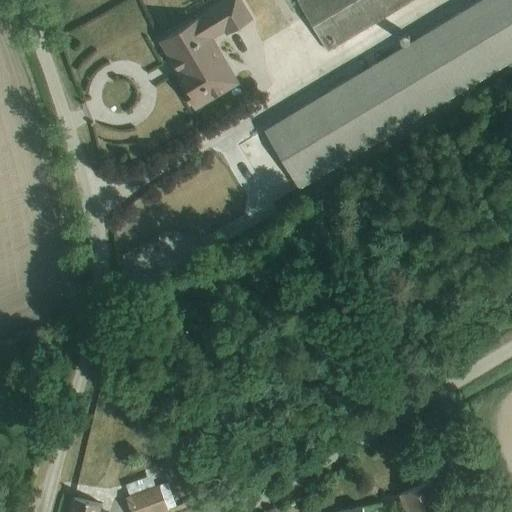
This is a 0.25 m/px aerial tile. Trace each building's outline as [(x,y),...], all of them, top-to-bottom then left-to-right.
[(242,0),(229,0),(160,41),(178,71),(177,72),(185,87),(182,89),(194,108),(239,81),(214,38),(224,32),(226,34),(253,18),(242,0)] [(511,0),(481,0),(345,82),(264,131),(297,187),(298,188),(511,60),(511,0)] [(296,0),(327,52),(414,0),(296,0)] [(129,495),(125,497),(130,511),(164,511),(168,510),(168,509),(175,506),(167,483),(156,487),(152,475),(125,485),(129,495)] [(445,511),(431,481),(402,494),(409,511),(445,511)] [(73,498),(70,511),(100,511),(99,511),(101,504),(73,498)]
